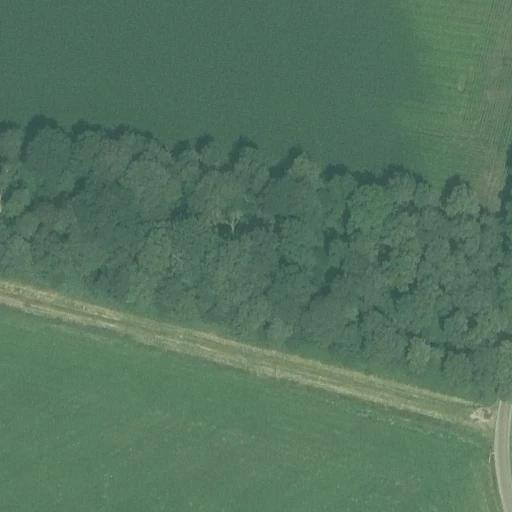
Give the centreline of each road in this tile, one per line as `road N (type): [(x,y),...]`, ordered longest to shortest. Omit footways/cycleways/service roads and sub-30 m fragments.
road 1 (track): [(502,421),(11,295)]
road 2 (unclassified): [(510,511),(500,443),(511,371)]
